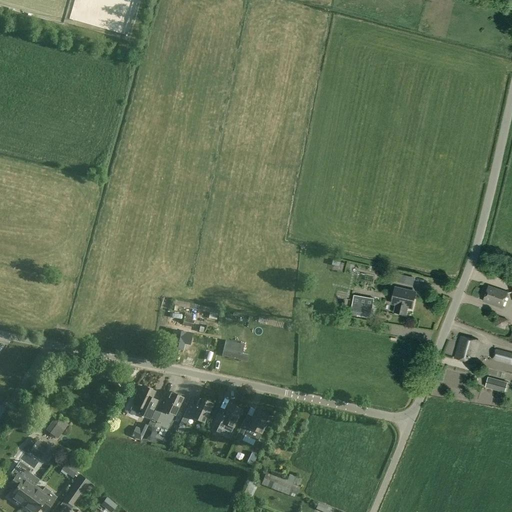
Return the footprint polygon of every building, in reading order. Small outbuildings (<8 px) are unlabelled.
[(482,300),(483,300),(483,301),(502,308),(507,293),(488,286),(485,295),(484,295),(482,300)] [(395,288),(391,303),(396,304),(394,312),(405,315),(407,307),(411,308),(415,292),(395,288)] [(219,309),(175,301),(174,310),(177,311),(177,308),(179,308),(179,306),(198,310),(197,316),(216,320),(217,316),(219,316),(219,312),(218,312),(219,309)] [(372,307),(352,304),(350,314),(370,317),(372,307)] [(194,321),(184,318),(182,324),(192,327),(194,321)] [(498,318),(496,326),(503,328),(506,321),(498,318)] [(189,344),(191,333),(175,330),(171,347),(182,349),(184,343),(189,344)] [(460,336),(454,358),(472,363),(479,341),(460,336)] [(225,341),(222,356),(246,361),(248,355),(243,353),(244,345),(225,341)] [(511,362),(511,354),(495,350),(492,359),(511,364),(511,362)] [(17,361),(17,358),(4,358),(4,368),(10,368),(9,361),(17,361)] [(504,392),(507,383),(487,377),(485,387),(504,392)] [(136,411),(149,417),(155,406),(156,406),(158,401),(152,397),(155,392),(142,386),(134,403),(139,405),(136,411)] [(155,411),(160,413),(162,409),(175,415),(183,398),(170,392),(166,402),(160,399),(155,411)] [(181,421),(187,424),(191,416),(204,422),(213,404),(199,397),(193,410),(187,408),(181,421)] [(223,416),(218,413),(211,429),(221,434),(224,430),(231,433),(242,410),(229,404),(223,416)] [(0,426),(10,413),(0,406),(0,405),(0,426)] [(250,422),(244,419),(235,438),(242,441),(244,435),(256,440),(258,440),(261,433),(269,415),(256,409),(250,422)] [(53,420),(46,430),(58,439),(65,429),(59,425),(62,422),(56,418),(54,421),(53,420)] [(141,431),(148,432),(150,420),(143,419),(141,431)] [(48,448),(37,440),(29,451),(40,459),(48,448)] [(247,464),(252,466),(257,455),(252,453),(247,464)] [(69,459),(61,470),(73,478),(75,475),(77,477),(79,473),(77,472),(80,468),(69,459)] [(23,504),(28,497),(35,488),(29,483),(34,477),(28,472),(26,475),(19,470),(17,473),(10,483),(15,487),(16,488),(9,497),(15,502),(16,500),(23,504)] [(266,472),(262,484),(296,497),(301,485),(266,472)] [(75,484),(63,500),(64,500),(72,507),(72,506),(83,490),(85,491),(91,483),(80,474),(74,483),(75,484)] [(252,477),(248,493),(256,495),(260,479),(252,477)] [(36,511),(39,508),(43,511),(45,511),(55,500),(57,497),(44,487),(41,492),(35,488),(28,497),(23,504),(29,509),(28,511),(36,511)] [(100,505),(105,508),(110,501),(106,497),(100,505)] [(60,505),(64,508),(60,511),(80,511),(78,510),(76,511),(73,511),(71,510),(73,507),(72,506),(72,507),(64,500),(60,505)]
